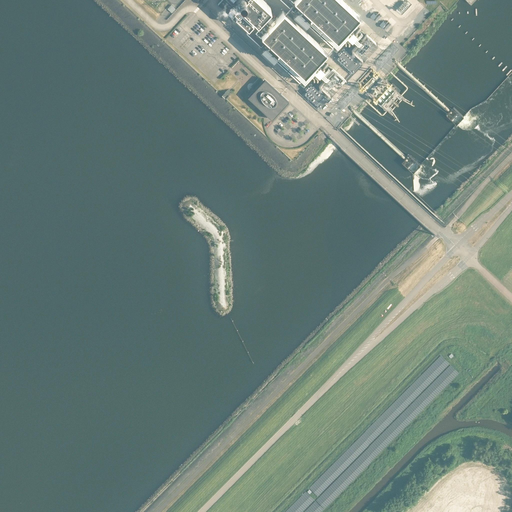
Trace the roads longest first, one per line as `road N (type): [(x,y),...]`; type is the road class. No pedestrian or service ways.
road 1 (tertiary): [(200,511),(350,360)]
road 2 (tertiary): [(350,360),(467,257)]
road 3 (tertiary): [(455,245),(350,360)]
